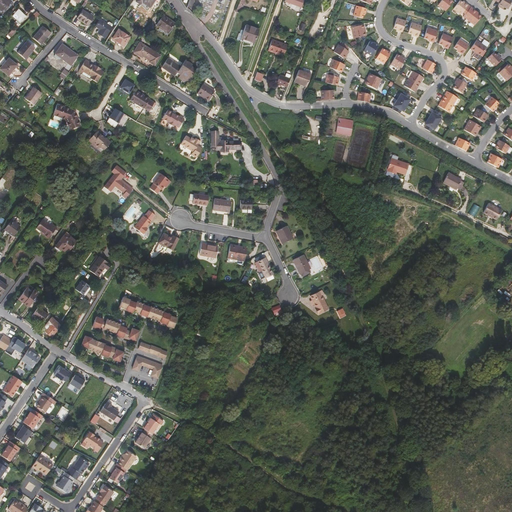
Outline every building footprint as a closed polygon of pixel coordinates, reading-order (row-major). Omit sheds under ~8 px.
[(0,0),(0,9),(3,13),(14,2),(12,0),(0,0)] [(448,0),(442,0),(438,5),(445,11),(453,1),(450,0),(449,0),(448,0)] [(511,1),(511,0),(500,0),(499,3),(497,6),(500,8),(501,8),(501,6),(502,7),(507,10),(511,1)] [(464,4),(460,1),(453,9),(461,15),(463,12),(465,14),(470,7),(465,3),(464,4)] [(355,7),(352,17),(360,20),(361,17),(363,17),(365,11),(355,7)] [(479,16),(475,13),(476,12),(470,7),(465,14),(463,17),(473,24),(479,16)] [(19,8),(12,16),(20,23),(27,16),(19,8)] [(93,17),(82,10),(77,18),(88,25),(93,17)] [(168,33),(175,23),(163,15),(156,25),(168,33)] [(394,28),(397,29),(399,30),(398,31),(402,32),(406,21),(397,18),(394,28)] [(105,37),(111,27),(100,20),(96,26),(101,29),(98,33),(105,37)] [(507,22),(503,26),(509,32),(511,28),(511,27),(511,22),(509,20),(507,23),(507,22)] [(408,33),(413,34),(414,35),(414,36),(418,37),(422,26),(411,23),(408,33)] [(351,28),(354,39),(367,35),(364,24),(351,28)] [(254,43),(259,29),(245,25),(241,38),(254,43)] [(43,26),(33,38),(41,44),(51,33),(43,26)] [(10,39),(17,32),(13,28),(7,35),(10,39)] [(424,38),(428,39),(430,40),(430,41),(434,42),(437,31),(427,28),(424,38)] [(129,37),(118,30),(112,39),(124,46),(129,37)] [(439,44),(443,45),(445,46),(444,47),(448,49),(452,38),(443,34),(439,44)] [(456,49),(462,41),(459,39),(454,47),(456,49)] [(268,50),(283,56),(287,45),(272,40),(268,50)] [(476,40),(470,49),(474,52),(472,54),(474,55),(473,56),(478,60),(481,55),(486,47),(476,40)] [(27,41),(17,52),(25,59),(35,48),(27,41)] [(363,51),(371,56),(378,45),(375,43),(374,44),(370,41),(363,51)] [(468,46),(462,41),(456,49),(457,50),(460,51),(459,53),(462,55),(468,46)] [(161,55),(140,42),(133,52),(142,57),(143,56),(150,60),(149,61),(155,65),(161,55)] [(62,44),(55,54),(70,65),(77,56),(62,44)] [(349,52),(339,45),(334,52),(344,59),(349,52)] [(376,59),(384,63),(390,53),(387,50),(387,51),(382,48),(376,59)] [(486,58),(494,66),(501,59),(497,54),(496,55),(493,52),(486,58)] [(391,64),(399,69),(405,58),(402,56),(401,57),(397,54),(391,64)] [(169,59),(168,58),(161,67),(174,76),(177,72),(181,66),(175,63),(177,61),(170,57),(169,59)] [(9,58),(0,68),(8,76),(17,65),(9,58)] [(85,59),(78,71),(82,73),(81,75),(89,79),(89,78),(97,83),(104,72),(100,70),(101,69),(95,65),(94,66),(88,62),(89,62),(85,59)] [(345,65),(333,59),(330,67),(341,73),(345,65)] [(187,82),(196,69),(191,66),(192,65),(185,60),(181,66),(177,72),(181,75),(178,78),(184,82),(185,81),(187,82)] [(427,60),(420,72),(429,77),(434,68),(433,68),(435,64),(427,60)] [(499,72),(506,81),(511,75),(511,67),(508,64),(499,72)] [(475,73),(465,66),(460,74),(471,80),(475,73)] [(310,76),(299,71),(294,83),(305,88),(310,76)] [(424,78),(413,71),(408,78),(419,85),(424,78)] [(264,75),(257,72),(254,80),(261,82),(264,75)] [(370,73),(365,84),(377,89),(381,79),(370,73)] [(339,77),(327,74),(325,83),(337,86),(339,77)] [(277,83),(286,87),(290,79),(280,75),(277,83)] [(419,85),(408,78),(404,86),(415,92),(419,85)] [(461,93),(467,84),(458,78),(454,84),(455,84),(453,88),(461,93)] [(208,101),(215,91),(203,84),(197,94),(208,101)] [(33,87),(25,99),(33,105),(42,93),(33,87)] [(334,90),(321,91),(322,100),(334,100),(333,94),(334,94),(334,90)] [(135,91),(130,100),(144,109),(144,108),(149,111),(154,102),(149,99),(150,99),(143,95),(143,96),(135,91)] [(457,98),(447,91),(442,98),(453,105),(457,98)] [(371,94),(359,92),(357,100),(369,103),(371,94)] [(410,95),(404,92),(402,95),(401,94),(397,100),(406,106),(410,100),(408,99),(410,95)] [(492,97),(485,105),(493,112),(497,107),(496,106),(499,103),(492,97)] [(453,105),(442,98),(438,106),(449,112),(453,105)] [(406,106),(397,100),(393,106),(395,107),(393,110),(399,114),(400,112),(401,110),(403,112),(406,106)] [(57,104),(53,115),(66,119),(70,130),(80,126),(75,110),(70,109),(64,107),(57,104)] [(120,111),(111,106),(105,116),(114,121),(120,111)] [(178,116),(167,109),(161,118),(167,122),(167,123),(172,126),(173,124),(178,127),(183,118),(178,116)] [(488,115),(477,109),(473,116),(484,122),(488,115)] [(441,114),(435,110),(433,113),(432,112),(428,118),(438,124),(441,118),(439,117),(441,114)] [(1,112),(0,113),(0,120),(4,124),(9,118),(6,117),(6,116),(1,112)] [(338,118),(336,133),(351,135),(353,121),(338,118)] [(438,124),(428,118),(424,124),(426,125),(424,128),(430,132),(432,129),(434,130),(438,124)] [(481,127),(470,120),(464,130),(475,136),(481,127)] [(511,130),(509,128),(503,135),(511,141),(511,130)] [(97,131),(88,140),(92,143),(93,142),(99,147),(100,146),(104,150),(110,143),(103,137),(103,136),(97,131)] [(218,149),(221,149),(221,151),(228,151),(227,149),(240,148),(240,141),(227,142),(227,140),(220,140),(221,142),(218,142),(218,131),(211,131),(212,146),(218,146),(218,149)] [(199,140),(194,137),(193,140),(189,138),(189,139),(184,137),(180,145),(189,149),(193,152),(192,155),(197,157),(202,147),(197,145),(199,140)] [(455,146),(466,151),(470,143),(459,138),(455,146)] [(510,146),(499,140),(494,147),(505,154),(510,146)] [(498,168),(502,159),(491,154),(489,157),(487,162),(498,168)] [(409,164),(392,158),(387,171),(396,174),(397,172),(406,175),(409,164)] [(110,192),(115,186),(124,193),(122,196),(126,198),(132,190),(119,180),(121,178),(125,172),(116,165),(111,171),(115,174),(104,187),(110,192)] [(457,188),(460,189),(463,183),(461,181),(461,179),(448,172),(443,183),(449,186),(450,185),(457,188)] [(160,173),(153,183),(153,184),(150,188),(157,194),(160,189),(161,190),(164,186),(166,184),(168,185),(171,181),(160,173)] [(121,178),(119,180),(132,190),(133,188),(122,179),(121,178)] [(485,184),(466,214),(474,219),(493,189),(485,184)] [(192,201),(192,203),(207,205),(208,196),(193,194),(193,195),(192,201)] [(214,199),(213,210),(229,212),(231,201),(214,199)] [(240,199),(240,209),(248,209),(251,209),(252,200),(240,199)] [(488,203),(483,213),(496,220),(502,210),(488,203)] [(143,216),(134,227),(141,233),(142,233),(143,234),(148,229),(146,227),(151,222),(150,221),(155,215),(149,210),(144,216),(143,216)] [(11,219),(4,229),(13,236),(20,226),(11,219)] [(43,219),(36,228),(41,232),(43,233),(43,234),(48,239),(57,227),(52,223),(51,225),(43,219)] [(287,226),(276,231),(282,244),(293,239),(287,226)] [(172,249),(173,250),(179,239),(173,236),(172,238),(163,233),(159,242),(167,247),(172,249)] [(64,234),(55,247),(59,250),(60,248),(61,249),(65,252),(67,250),(68,248),(70,250),(77,241),(70,236),(69,238),(64,234)] [(201,243),(199,255),(216,258),(218,246),(201,243)] [(229,248),(227,258),(244,261),(247,248),(239,247),(239,250),(229,248)] [(303,255),(293,260),(299,274),(300,273),(302,276),(310,272),(309,270),(310,269),(303,255)] [(99,256),(89,270),(98,277),(105,268),(108,270),(111,265),(108,263),(109,263),(99,256)] [(273,274),(266,258),(254,263),(257,267),(259,266),(262,271),(265,278),(273,274)] [(257,267),(259,272),(258,273),(261,279),(265,278),(262,271),(259,266),(257,267)] [(82,280),(75,289),(83,295),(90,286),(82,280)] [(27,287),(18,299),(28,307),(39,292),(35,289),(32,292),(27,287)] [(321,290),(310,296),(312,300),(310,301),(312,306),(314,304),(319,314),(328,309),(321,296),(324,295),(321,290)] [(124,297),(120,307),(127,309),(130,301),(131,300),(124,297)] [(130,301),(127,309),(126,310),(133,313),(134,311),(137,303),(130,301)] [(138,301),(137,303),(134,311),(141,313),(144,305),(144,304),(138,301)] [(151,307),(144,305),(141,313),(140,314),(147,317),(148,316),(151,307)] [(279,305),(272,308),(275,316),(282,313),(281,311),(282,310),(279,305)] [(151,306),(151,307),(148,316),(154,318),(158,309),(151,306)] [(38,307),(32,316),(42,323),(48,315),(38,307)] [(165,312),(158,309),(154,318),(161,321),(164,312),(165,312)] [(171,315),(164,312),(161,321),(161,322),(167,324),(171,316),(171,315)] [(171,316),(167,324),(167,325),(174,328),(177,319),(171,316)] [(52,317),(44,327),(47,329),(45,331),(50,337),(57,331),(60,325),(52,317)] [(104,319),(97,317),(93,326),(100,329),(101,327),(103,321),(104,319)] [(106,322),(103,321),(101,327),(104,328),(111,331),(114,321),(107,319),(106,322)] [(121,324),(114,321),(111,331),(117,333),(120,326),(121,324)] [(199,323),(194,334),(201,336),(205,325),(199,323)] [(127,328),(120,326),(117,333),(116,335),(123,338),(124,337),(126,330),(127,328)] [(131,332),(126,330),(124,337),(129,339),(129,338),(136,340),(139,331),(132,328),(131,332)] [(21,350),(26,343),(14,335),(12,340),(11,341),(6,349),(12,353),(16,347),(21,350)] [(0,346),(5,350),(11,341),(3,336),(0,339),(0,346)] [(92,339),(85,336),(82,345),(88,348),(92,339)] [(98,342),(92,339),(88,348),(88,349),(95,351),(98,342)] [(105,344),(98,342),(95,351),(102,354),(105,345),(105,344)] [(141,342),(138,348),(149,352),(149,351),(158,355),(165,358),(167,351),(161,349),(161,348),(151,345),(141,342)] [(112,348),(105,345),(102,354),(101,355),(108,357),(109,356),(113,358),(117,350),(117,349),(112,347),(112,348)] [(27,350),(20,360),(26,364),(23,368),(28,371),(34,362),(37,358),(38,357),(27,350)] [(123,352),(117,350),(113,358),(113,359),(120,362),(123,352)] [(163,364),(137,355),(133,368),(140,371),(142,364),(154,368),(151,375),(158,377),(163,364)] [(67,371),(67,372),(64,370),(59,367),(53,375),(61,381),(62,380),(65,382),(71,374),(67,371)] [(79,379),(73,375),(68,383),(78,389),(83,380),(80,378),(79,379)] [(12,376),(2,391),(11,397),(14,393),(13,393),(15,390),(16,390),(21,382),(12,376)] [(52,400),(44,395),(42,398),(40,396),(38,400),(39,400),(35,406),(44,413),(52,400)] [(119,412),(111,407),(112,405),(107,402),(106,404),(106,403),(100,412),(114,420),(116,416),(119,412)] [(42,416),(32,410),(30,413),(29,412),(27,416),(25,419),(22,423),(31,429),(38,419),(40,420),(42,416)] [(150,418),(143,428),(144,429),(152,434),(159,424),(161,425),(163,421),(154,415),(151,419),(150,418)] [(31,432),(22,426),(14,438),(23,443),(31,432)] [(141,433),(135,443),(144,449),(150,439),(150,438),(152,435),(152,434),(144,429),(142,433),(141,433)] [(89,432),(83,441),(94,448),(93,450),(97,453),(103,443),(99,440),(100,439),(96,437),(95,438),(93,436),(94,435),(89,432)] [(21,450),(11,443),(8,446),(9,447),(3,456),(11,462),(18,453),(19,453),(21,450)] [(121,458),(117,463),(126,470),(127,470),(136,457),(127,450),(122,457),(121,459),(121,458)] [(39,455),(31,467),(36,470),(37,469),(38,470),(46,475),(53,465),(39,455)] [(71,467),(66,473),(74,478),(77,480),(84,469),(85,468),(86,469),(89,464),(79,457),(72,468),(71,467)] [(8,465),(0,459),(0,476),(6,468),(8,465)] [(117,463),(116,463),(110,472),(111,473),(109,478),(117,484),(126,470),(117,463)] [(58,481),(55,486),(67,493),(71,488),(70,487),(70,486),(73,482),(72,481),(74,478),(66,473),(64,472),(62,475),(63,475),(59,482),(58,481)] [(100,492),(96,498),(96,499),(95,501),(101,506),(102,507),(104,504),(105,505),(114,492),(103,485),(100,491),(100,492)] [(14,500),(8,509),(11,511),(24,511),(27,508),(24,506),(24,505),(20,503),(18,502),(14,500)] [(90,507),(85,511),(100,511),(104,507),(102,507),(101,506),(95,501),(93,500),(90,505),(91,505),(90,507)] [(41,508),(35,503),(28,511),(45,511),(42,509),(40,508),(41,508)]
